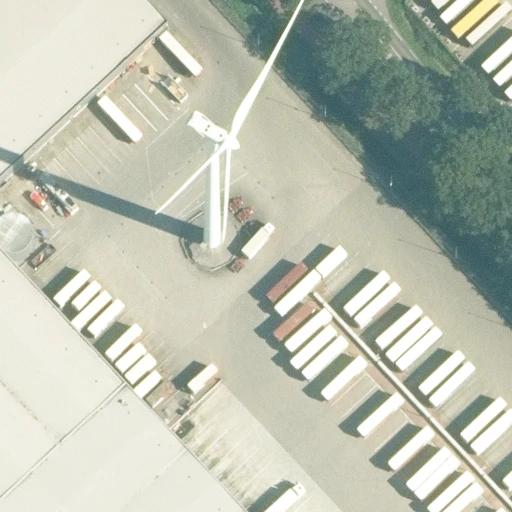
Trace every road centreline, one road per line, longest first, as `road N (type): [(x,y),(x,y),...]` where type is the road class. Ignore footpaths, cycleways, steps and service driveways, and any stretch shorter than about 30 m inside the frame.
road 1 (tertiary): [(319,0),(387,73),(427,96)]
road 2 (tertiary): [(511,188),(427,96)]
